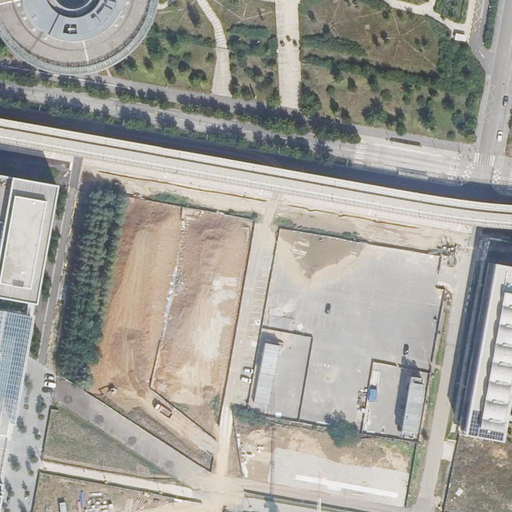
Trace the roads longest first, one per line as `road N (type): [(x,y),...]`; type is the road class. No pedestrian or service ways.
road 1 (unclassified): [(225,491),(268,213),(290,203),(296,168)]
road 2 (tertiary): [(296,168),(0,113)]
road 3 (unclassified): [(225,491),(42,385)]
road 4 (residential): [(482,201),(511,12)]
road 5 (tertiary): [(482,201),(296,168)]
